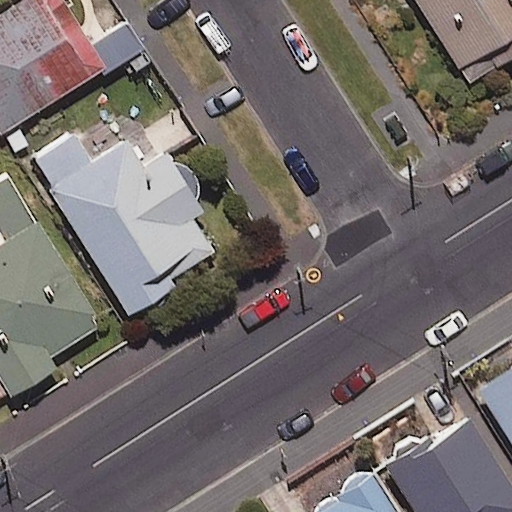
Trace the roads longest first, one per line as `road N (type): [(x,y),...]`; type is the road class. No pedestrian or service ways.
road 1 (tertiary): [(19,511),(405,266)]
road 2 (residential): [(236,0),(405,266)]
road 3 (tertiary): [(405,266),(511,199)]
